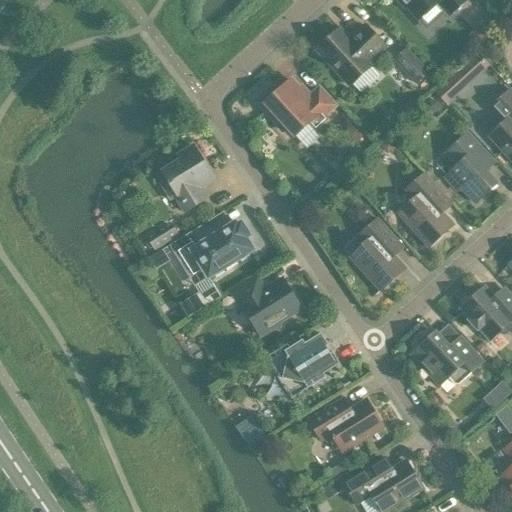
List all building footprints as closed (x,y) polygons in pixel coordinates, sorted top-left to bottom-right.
[(450,16),(467,0),(396,0),(405,10),(408,8),(416,16),(427,5),(430,9),(437,3),(450,16)] [(497,31),(487,20),(479,27),(489,38),(497,31)] [(369,62),(385,47),(366,27),(350,41),(340,30),(317,50),(350,86),(373,66),(369,62)] [(416,84),(428,73),(407,50),(395,61),(416,84)] [(458,72),(435,92),(445,103),(468,82),(488,64),(479,53),(458,72)] [(325,116),(336,106),(320,89),(309,99),(292,81),(280,92),(276,88),(258,104),(273,120),(277,117),(295,136),(309,123),(316,130),(328,119),(325,116)] [(511,160),(511,92),(511,91),(492,108),(502,119),(502,126),(490,137),(511,160)] [(476,204),(497,184),(486,172),(495,164),(467,135),(447,153),(458,166),(445,178),(458,191),(461,188),(476,204)] [(212,175),(194,146),(178,156),(181,160),(162,172),(168,180),(161,185),(170,201),(175,197),(185,212),(207,199),(197,184),(212,175)] [(399,214),(429,247),(453,226),(442,214),(452,204),(425,174),(406,192),(414,201),(399,214)] [(381,291),(405,269),(394,257),(404,248),(379,219),(359,237),(366,244),(351,257),(381,291)] [(202,226),(170,246),(149,259),(156,270),(171,261),(167,255),(173,251),(179,260),(184,257),(192,269),(196,271),(202,267),(209,278),(253,251),(246,239),(249,236),(241,224),(238,226),(236,223),(210,239),(202,226)] [(178,235),(172,226),(149,241),(154,250),(178,235)] [(258,278),(232,294),(258,337),(271,329),(279,330),(281,323),(293,315),(301,310),(296,301),(283,279),(265,290),(258,278)] [(188,318),(222,297),(213,284),(180,305),(188,318)] [(484,288),(462,309),(471,319),(469,321),(478,331),(480,329),(491,340),(499,332),(502,335),(506,335),(511,329),(511,298),(502,288),(493,297),(484,288)] [(459,385),(483,363),(460,338),(449,348),(436,333),(432,336),(431,335),(427,336),(424,338),(421,340),(419,342),(417,346),(416,349),(417,350),(411,355),(440,386),(449,378),(455,385),(459,385)] [(290,348),(268,362),(291,399),(313,386),(311,382),(340,365),(333,353),(330,354),(326,347),(328,346),(321,334),(293,351),(290,348)] [(493,409),(511,391),(502,380),(482,397),(493,409)] [(332,436),(343,453),(383,428),(366,401),(350,411),(343,399),(309,420),(322,442),(332,436)] [(494,415),(511,433),(511,411),(505,404),(494,415)] [(511,443),(504,450),(511,460),(511,467),(500,477),(508,487),(506,491),(511,498),(511,443)] [(385,511),(423,489),(406,462),(392,470),(385,458),(344,483),(358,505),(360,504),(365,511),(385,511)]
